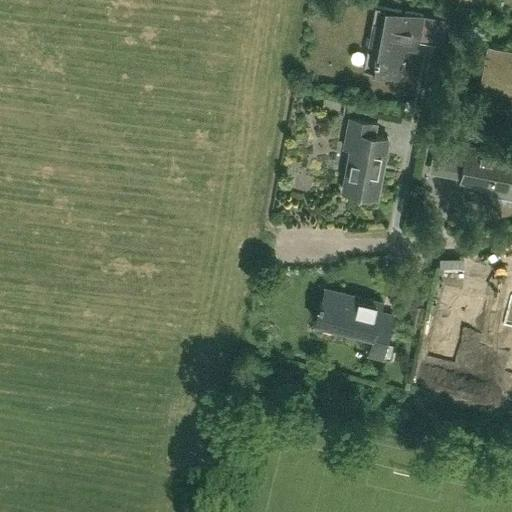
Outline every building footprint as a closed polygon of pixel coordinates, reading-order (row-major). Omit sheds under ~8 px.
[(417,49),(423,15),(375,6),(364,70),(398,76),(403,47),(417,49)] [(511,49),(487,45),(478,89),(511,95),(511,97),(511,49)] [(388,138),(376,136),(378,122),(348,117),(346,130),(348,131),(344,150),(350,151),(343,192),(377,198),(388,138)] [(506,189),(511,157),(485,152),(486,150),(450,143),(445,167),(464,171),(461,183),(481,187),(481,185),(506,189)] [(313,183),(316,171),(303,168),(301,181),(313,183)] [(511,294),(468,283),(465,296),(447,291),(432,354),(451,358),(460,321),(488,328),(485,340),(511,346),(511,357),(509,369),(511,369),(511,294)] [(381,359),(392,316),(378,312),(381,302),(325,288),(321,302),(320,302),(315,322),(372,336),(367,356),(381,359)] [(425,308),(413,305),(408,324),(420,327),(425,308)]
